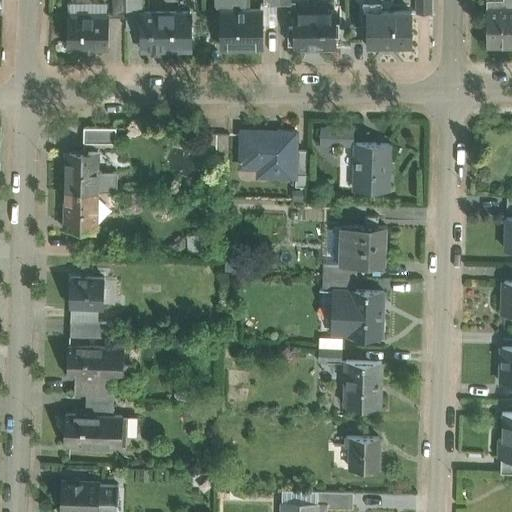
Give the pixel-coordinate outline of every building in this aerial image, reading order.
[(126,16),(126,0),(112,0),(113,16),(126,16)] [(142,11),(141,0),(126,0),(126,16),(126,28),(142,28),(142,11)] [(247,9),(247,0),(217,0),(218,2),(222,9),(222,47),(262,47),(262,9),(247,9)] [(431,12),(430,0),(417,0),(417,12),(431,12)] [(511,0),(510,0),(511,8),(487,9),(487,46),(511,45),(511,0)] [(190,11),(142,11),(142,28),(142,48),(191,47),(190,11)] [(335,47),(335,11),(295,11),(295,27),(289,27),(289,43),(295,43),(295,47),(335,47)] [(411,11),(368,11),(368,46),(411,46),(411,11)] [(109,14),(68,14),(68,48),(108,48),(109,14)] [(116,127),(84,127),(83,142),(116,143),(116,127)] [(353,129),(321,128),(321,143),(353,144),(353,129)] [(277,132),(243,131),(242,149),(241,151),(241,158),(242,160),(242,167),(268,168),(268,176),(296,177),(297,150),(297,131),(277,131),(277,132)] [(229,134),(205,133),(204,157),(228,158),(229,134)] [(389,143),(357,142),(355,188),(388,189),(389,143)] [(308,151),(297,150),(296,177),(295,186),(307,186),(308,151)] [(98,152),(66,152),(66,190),(98,190),(117,191),(117,171),(98,171),(98,152)] [(98,190),(66,190),(66,228),(97,228),(98,190)] [(367,205),(343,204),(342,225),(365,226),(365,215),(367,215),(367,205)] [(365,215),(365,226),(342,225),(341,263),(356,264),(385,264),(386,227),(376,227),(376,216),(367,215),(365,215)] [(356,264),(341,263),(325,262),(324,275),(355,276),(356,264)] [(355,291),(355,276),(324,275),(324,290),(334,290),(346,291),(346,290),(355,291)] [(105,277),(71,276),(70,306),(71,306),(97,307),(104,307),(105,277)] [(511,281),(504,282),(503,313),(511,313),(511,281)] [(355,291),(346,290),(346,291),(334,290),(333,334),(382,336),(382,330),(384,329),(385,321),(383,320),(384,292),(355,291)] [(97,307),(71,306),(71,322),(97,322),(97,307)] [(97,322),(71,322),(70,335),(110,337),(111,322),(97,322)] [(124,347),(69,345),(68,375),(76,375),(114,376),(123,377),(124,347)] [(511,346),(502,347),(501,383),(511,383),(511,346)] [(381,361),(346,360),(344,407),(379,408),(381,361)] [(114,376),(76,375),(75,392),(87,392),(114,393),(114,376)] [(114,393),(87,392),(87,409),(114,410),(115,393),(114,393)] [(511,412),(503,412),(502,439),(499,439),(498,456),(511,456),(511,412)] [(123,415),(67,413),(65,444),(122,446),(123,415)] [(377,436),(345,436),(345,447),(348,447),(348,468),(354,468),(354,471),(369,471),(369,469),(377,469),(377,436)] [(99,481),(64,480),(63,511),(64,511),(87,511),(92,511),(97,511),(98,510),(117,511),(119,511),(120,483),(118,483),(117,484),(98,483),(99,481)] [(317,503),(282,505),(281,511),(326,511),(327,491),(318,491),(317,503)] [(354,492),(327,491),(326,511),(329,511),(354,509),(354,492)]
